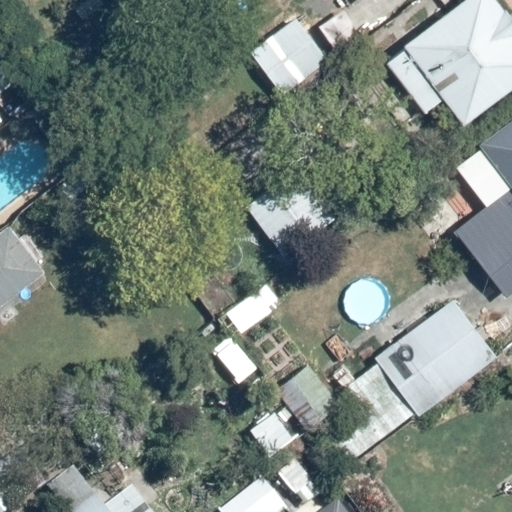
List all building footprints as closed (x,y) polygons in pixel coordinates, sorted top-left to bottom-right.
[(343,0),(350,8),(360,0),(343,0)] [(511,84),(511,23),(494,0),(462,0),(384,58),(421,109),(440,95),(460,123),(511,84)] [(331,50),(299,10),(247,51),(279,92),(331,50)] [(0,91),(9,84),(0,71),(0,91)] [(511,115),(475,143),(508,186),(453,229),(504,296),(511,289),(511,115)] [(295,158),(242,200),(287,257),(340,215),(295,158)] [(0,303),(43,270),(9,226),(0,232),(0,303)] [(305,289),(283,262),(222,311),(243,338),(305,289)] [(450,298),(330,389),(307,358),(275,382),(339,467),(341,470),(494,356),(450,298)] [(270,405),(242,424),(266,459),(293,440),(270,405)] [(87,511),(151,511),(151,510),(150,511),(129,482),(87,511)] [(342,511),(335,501),(320,511),(342,511)]
